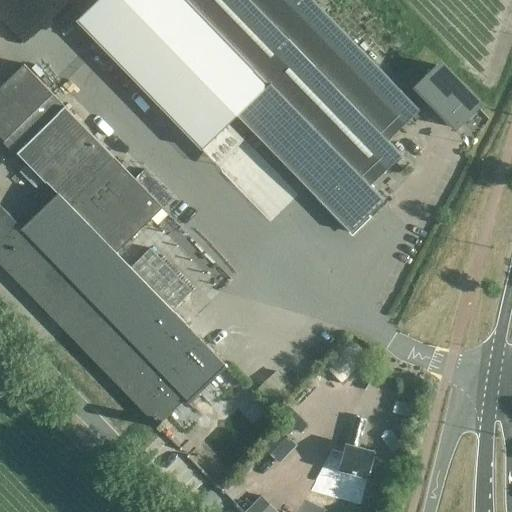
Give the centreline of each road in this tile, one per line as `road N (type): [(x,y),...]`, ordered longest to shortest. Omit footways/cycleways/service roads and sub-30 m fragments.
road 1 (unknown): [(370,304),(302,287),(253,263),(142,141),(57,63),(17,62),(0,76)]
road 2 (tertiary): [(175,511),(0,329)]
road 3 (primary): [(511,287),(493,382),(487,511)]
